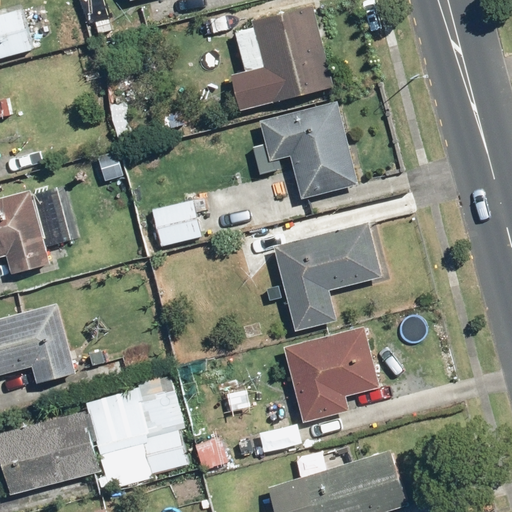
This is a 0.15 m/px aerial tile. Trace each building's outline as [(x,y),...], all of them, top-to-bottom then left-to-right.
[(341,83),(319,0),(256,17),(259,26),(241,31),(250,65),(240,68),(250,106),(341,83)] [(27,7),(0,16),(0,57),(0,59),(39,46),(27,7)] [(345,99),(269,118),(279,157),(298,153),(308,192),(365,177),(345,99)] [(0,195),(0,257),(15,254),(19,271),(54,262),(35,187),(0,195)] [(200,200),(159,210),(168,245),(208,235),(200,200)] [(336,287),(391,273),(378,219),(281,243),(302,328),(344,318),(336,287)] [(0,316),(0,373),(40,364),(43,380),(84,370),(68,300),(0,316)] [(291,344),(311,421),(359,409),(354,390),(388,381),(373,323),(291,344)] [(112,471),(93,405),(2,431),(20,492),(96,470),(98,475),(112,471)] [(149,440),(159,474),(162,473),(161,470),(193,461),(185,430),(149,440)] [(399,448),(277,485),(282,503),(266,508),(266,511),(377,511),(415,500),(399,448)]
